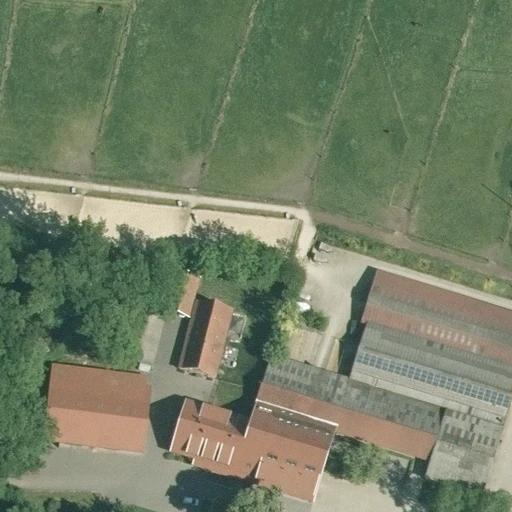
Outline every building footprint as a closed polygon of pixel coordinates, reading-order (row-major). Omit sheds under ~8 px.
[(364,334),(511,378),(511,319),(373,277),(356,332),(364,334)] [(213,385),(230,320),(193,311),(177,375),(213,385)] [(511,378),(364,334),(347,391),(502,437),(511,403),(511,378)] [(253,417),(255,418),(333,442),(429,470),(421,495),(479,511),(502,437),(347,391),(268,367),(253,417)] [(39,455),(139,469),(149,399),(127,396),(48,385),(39,455)] [(233,491),(250,435),(181,415),(165,470),(233,491)] [(233,491),(303,511),(311,511),(333,442),(255,418),(250,435),(233,491)]
